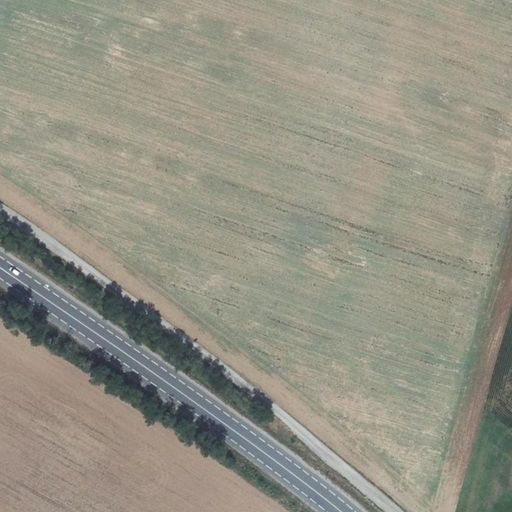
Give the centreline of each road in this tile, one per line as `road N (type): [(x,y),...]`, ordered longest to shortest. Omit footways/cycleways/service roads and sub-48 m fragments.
road 1 (track): [(0,208),(247,386),(395,511)]
road 2 (primary): [(338,511),(0,265)]
